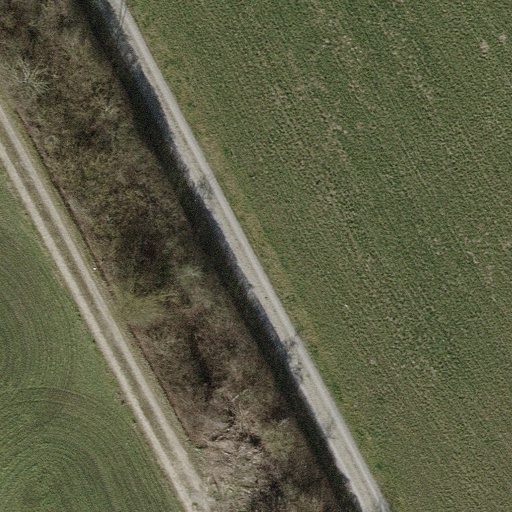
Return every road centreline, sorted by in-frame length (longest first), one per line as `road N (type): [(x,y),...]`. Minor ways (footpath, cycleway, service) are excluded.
road 1 (track): [(105,0),(371,511)]
road 2 (track): [(0,119),(229,511)]
